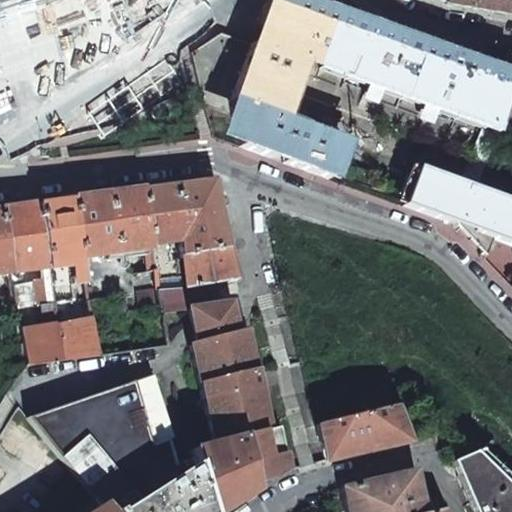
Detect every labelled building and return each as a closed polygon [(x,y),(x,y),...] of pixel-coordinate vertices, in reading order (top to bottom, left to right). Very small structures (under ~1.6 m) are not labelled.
[(118,0),(82,0),(0,26),(0,116),(33,106),(131,38),(118,0)] [(257,27),(261,28),(258,37),(255,47),(248,45),(228,102),(238,148),(327,180),(341,142),(283,121),(294,94),(470,158),(482,124),(494,128),(498,120),(511,74),(511,64),(502,62),(500,69),(354,16),(351,9),(345,0),(266,0),(264,4),(260,12),(258,17),(257,21),(257,27)] [(477,10),(511,16),(511,0),(444,0),(444,4),(477,10)] [(511,122),(511,74),(498,120),(511,122)] [(451,221),(468,238),(481,252),(486,238),(491,240),(511,247),(511,204),(414,169),(401,207),(446,224),(449,217),(452,218),(451,221)] [(176,186),(140,191),(149,248),(169,244),(179,243),(181,256),(228,247),(211,181),(176,186)] [(140,191),(71,200),(80,260),(142,251),(149,249),(149,248),(140,191)] [(54,203),(37,205),(47,269),(51,264),(80,260),(71,200),(54,203)] [(17,208),(0,210),(0,225),(8,274),(47,269),(37,205),(17,208)] [(0,275),(8,274),(0,225),(0,275)] [(486,238),(481,252),(486,256),(491,240),(486,238)] [(169,244),(149,248),(149,249),(153,271),(154,280),(177,277),(175,261),(171,261),(169,244)] [(228,247),(181,256),(184,276),(186,289),(200,287),(237,281),(233,264),(228,247)] [(149,249),(142,251),(146,272),(153,271),(149,249)] [(69,266),(47,269),(48,276),(53,307),(61,305),(59,300),(74,297),(69,266)] [(135,273),(130,274),(135,312),(159,308),(156,292),(154,280),(153,271),(146,272),(135,273)] [(177,277),(154,280),(156,292),(186,289),(184,276),(177,277)] [(37,282),(10,287),(14,311),(42,304),(37,282)] [(186,289),(156,292),(159,308),(162,320),(186,315),(205,310),(200,287),(186,289)] [(205,310),(186,315),(194,346),(187,348),(214,446),(189,453),(191,460),(194,470),(209,511),(222,511),(244,498),(262,488),(287,471),(276,429),(269,431),(242,333),(235,335),(227,305),(205,310)] [(91,320),(57,328),(63,363),(99,357),(91,320)] [(57,328),(56,323),(17,329),(24,368),(63,363),(57,328)] [(31,417),(24,420),(58,459),(82,438),(139,504),(194,470),(191,460),(173,467),(165,442),(150,447),(145,427),(130,433),(124,416),(139,410),(134,397),(130,383),(31,417)] [(338,421),(316,427),(320,445),(324,462),(365,453),(406,443),(391,409),(338,421)] [(139,410),(124,416),(130,433),(145,427),(139,410)] [(82,438),(58,459),(99,506),(104,511),(126,511),(139,504),(82,438)] [(511,511),(511,483),(478,452),(448,464),(470,511),(511,511)] [(209,511),(194,470),(139,504),(126,511),(209,511)] [(374,481),(337,490),(342,511),(419,511),(414,489),(410,473),(374,481)] [(414,489),(419,511),(434,511),(437,511),(427,485),(426,486),(414,489)]
